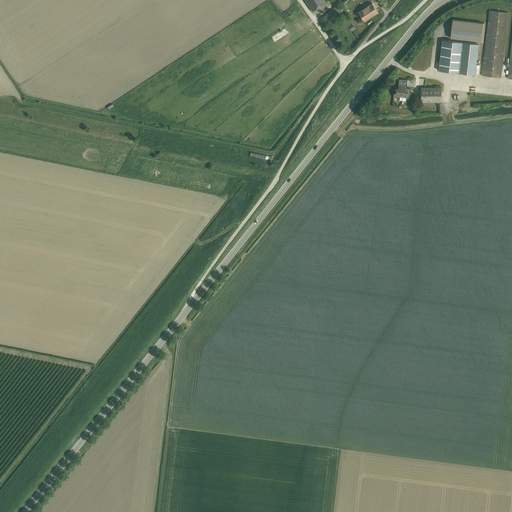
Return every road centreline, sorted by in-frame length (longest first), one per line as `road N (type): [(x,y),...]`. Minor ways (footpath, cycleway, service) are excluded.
road 1 (secondary): [(184,310),(435,3)]
road 2 (unclassified): [(184,310),(346,63)]
road 3 (secondary): [(24,511),(184,310)]
